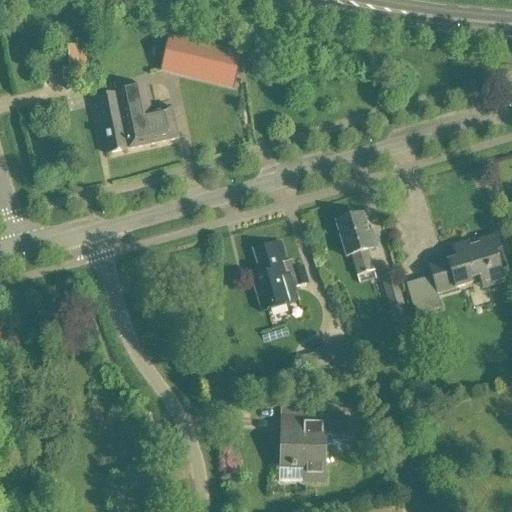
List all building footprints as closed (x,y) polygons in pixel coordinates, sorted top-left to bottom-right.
[(163,73),(232,89),(240,55),(171,39),(163,73)] [(63,92),(79,90),(73,50),(58,52),(63,92)] [(116,96),(128,152),(177,142),(170,110),(148,114),(143,90),(116,96)] [(105,157),(128,152),(116,96),(93,101),(105,157)] [(367,254),(376,251),(371,235),(367,237),(361,217),(334,226),(345,261),(350,259),(356,279),(373,274),(367,254)] [(453,259),(426,267),(430,280),(405,287),(414,319),(439,311),(435,297),(471,287),(470,283),(477,280),(481,291),(504,284),(500,272),(504,270),(494,238),(468,246),(468,244),(450,249),(453,259)] [(292,262),(285,264),(279,245),(251,254),(262,289),(252,292),(253,294),(241,297),(247,316),(258,312),(259,316),(297,304),(293,289),(308,285),(303,267),(294,270),(292,262)] [(389,311),(403,307),(394,277),(380,281),(389,311)] [(349,344),(314,354),(321,377),(356,367),(349,344)] [(331,401),(354,394),(350,383),(327,389),(331,401)] [(293,469),(303,469),(302,485),(321,486),(323,439),(331,439),(331,444),(346,445),(347,419),(336,419),(337,411),(280,408),(280,423),(279,422),(278,468),(289,468),(289,470),(293,471),(293,469)]
